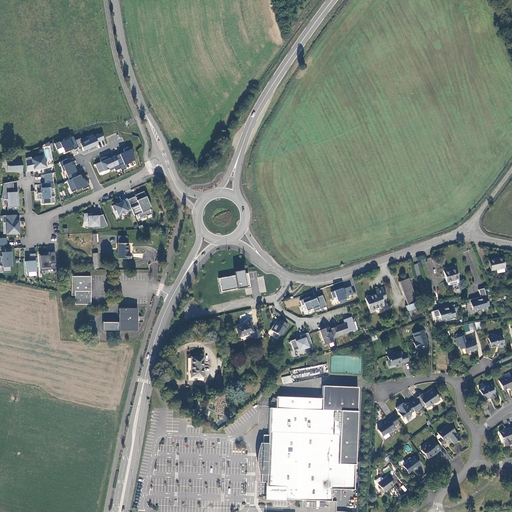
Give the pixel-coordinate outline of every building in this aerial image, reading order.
[(75,140),(77,147),(78,149),(82,147),(83,151),(97,145),(96,142),(103,139),(101,134),(97,135),(97,134),(93,136),(92,134),(87,137),(88,140),(82,142),(80,138),(75,140)] [(77,147),(75,140),(73,137),(69,138),(68,137),(63,139),(64,141),(60,142),(59,141),(54,144),(57,150),(62,147),(65,153),(77,147)] [(48,162),(54,160),(47,143),(41,145),(48,162)] [(129,150),(128,147),(123,149),(124,152),(114,156),(120,170),(121,172),(126,170),(124,165),(134,160),(131,155),(132,154),(130,149),(129,150)] [(27,157),(27,171),(39,169),(39,167),(41,167),(42,168),(49,167),(48,161),(46,162),(45,156),(33,159),(32,156),(27,157)] [(114,156),(107,159),(106,157),(101,159),(102,160),(100,161),(100,162),(95,164),(99,174),(109,170),(110,172),(114,170),(115,172),(120,170),(114,156)] [(78,176),(76,172),(73,165),(71,166),(68,159),(60,163),(63,172),(65,171),(69,180),(78,176)] [(18,170),(18,172),(22,172),(22,161),(6,161),(7,171),(18,170)] [(54,173),(46,174),(46,183),(43,183),(43,192),(39,193),(40,199),(44,199),(44,203),(57,203),(56,196),(52,196),(52,192),(53,192),(55,191),(55,183),(54,183),(54,173)] [(80,175),(78,176),(69,180),(67,181),(71,192),(76,190),(77,191),(82,188),(83,190),(89,187),(87,181),(84,182),(83,179),(82,180),(80,175)] [(14,193),(13,181),(3,183),(1,199),(7,199),(8,206),(7,206),(7,211),(19,211),(19,206),(18,206),(18,201),(17,201),(16,198),(18,198),(17,193),(14,193)] [(128,201),(132,210),(135,217),(139,215),(140,219),(147,216),(147,218),(152,215),(151,213),(152,212),(151,210),(152,210),(145,193),(138,196),(138,198),(137,199),(136,198),(128,201)] [(132,210),(128,201),(128,200),(124,201),(124,202),(113,207),(115,212),(117,211),(119,216),(132,210)] [(147,216),(140,219),(141,220),(154,215),(152,210),(151,210),(152,212),(151,213),(152,215),(147,218),(147,216)] [(85,213),(85,220),(88,220),(89,224),(93,224),(93,226),(93,228),(103,227),(108,225),(103,214),(96,217),(96,216),(92,216),(92,213),(85,213)] [(2,216),(2,218),(2,222),(6,222),(7,234),(18,234),(18,227),(19,226),(19,219),(16,220),(16,215),(2,216)] [(117,243),(117,259),(130,259),(130,254),(128,254),(128,243),(127,243),(127,236),(118,236),(118,243),(117,243)] [(3,272),(11,271),(10,266),(12,266),(10,249),(5,249),(5,252),(1,253),(2,256),(0,256),(0,257),(0,263),(2,263),(3,272)] [(56,269),(55,252),(49,252),(49,255),(47,255),(47,254),(39,254),(40,271),(56,269)] [(36,272),(35,254),(29,254),(30,261),(25,261),(25,273),(36,272)] [(502,258),(488,261),(491,271),(496,270),(497,274),(504,272),(503,268),(504,268),(502,258)] [(458,279),(455,269),(447,271),(447,270),(443,271),(445,278),(446,282),(447,282),(458,279)] [(246,288),(243,270),(232,272),(233,277),(219,279),(221,292),(246,288)] [(76,296),(76,305),(92,305),(92,297),(88,297),(88,295),(88,294),(91,294),(91,291),(92,291),(92,277),(72,277),(72,296),(76,296)] [(417,302),(408,278),(399,282),(407,305),(405,306),(407,310),(419,306),(417,302)] [(342,288),(331,292),(333,298),(335,297),(337,301),(339,300),(340,303),(346,301),(345,296),(352,294),(350,287),(342,289),(342,288)] [(386,298),(382,288),(375,290),(377,294),(370,296),(367,295),(365,298),(370,313),(374,312),(374,309),(383,306),(381,300),(386,298)] [(489,306),(484,288),(478,290),(480,297),(481,299),(479,300),(478,297),(469,300),(469,301),(469,303),(469,304),(469,305),(470,304),(472,310),(477,309),(477,310),(482,309),(483,311),(487,310),(486,307),(489,306)] [(314,295),(300,301),(301,305),(304,304),(306,310),(312,308),(313,311),(326,306),(322,295),(315,298),(314,295)] [(440,309),(433,311),(434,317),(439,316),(440,320),(445,319),(445,321),(455,318),(453,308),(448,309),(447,307),(443,308),(443,309),(440,310),(440,309)] [(138,309),(120,308),(120,330),(133,330),(133,328),(138,328),(138,318),(138,309)] [(411,322),(427,316),(424,308),(408,313),(411,322)] [(355,330),(351,317),(343,320),(344,324),(329,329),(328,327),(320,330),(325,345),(333,342),(332,339),(348,333),(355,330)] [(280,336),(287,325),(279,319),(277,323),(276,322),(274,326),(273,325),(270,330),(280,336)] [(237,330),(240,340),(254,335),(250,323),(245,325),(245,326),(237,330)] [(415,342),(413,342),(415,349),(421,347),(422,349),(428,347),(425,341),(425,342),(424,339),(426,339),(423,330),(417,332),(418,335),(417,335),(413,337),(415,342)] [(304,351),(313,348),(307,333),(300,335),(301,339),(295,341),(295,339),(290,341),(293,351),(298,349),(298,351),(303,349),(304,351)] [(501,334),(496,335),(496,337),(488,338),(489,342),(488,344),(489,348),(498,346),(498,347),(504,345),(501,334)] [(463,336),(454,339),(457,346),(460,345),(461,349),(464,348),(466,353),(477,349),(474,340),(465,343),(463,336)] [(401,363),(408,361),(407,358),(406,354),(402,355),(401,352),(399,352),(398,352),(394,353),(393,354),(387,356),(388,361),(386,361),(388,367),(394,365),(395,364),(396,365),(401,363)] [(203,357),(191,357),(191,378),(203,378),(203,357)] [(324,365),(291,370),(292,378),(325,373),(324,365)] [(281,377),(282,384),(292,383),(291,375),(281,377)] [(506,377),(498,381),(502,391),(509,387),(511,388),(511,387),(511,377),(511,376),(507,378),(506,377)] [(484,388),(479,390),(481,395),(483,396),(485,401),(489,399),(491,399),(496,397),(493,391),(495,391),(491,383),(485,386),(484,388)] [(262,472),(261,482),(266,482),(266,499),(331,501),(331,489),(332,464),(344,464),(343,489),(354,490),(358,387),(322,386),(322,399),(276,397),(276,408),(269,408),(268,435),(263,435),(263,445),(261,450),(260,456),(260,461),(260,466),(261,472),(262,472)] [(422,394),(415,398),(421,407),(424,405),(425,407),(429,404),(430,405),(435,402),(435,403),(440,400),(439,399),(439,397),(438,395),(436,395),(432,389),(426,394),(426,395),(423,396),(422,394)] [(421,407),(415,398),(409,403),(409,404),(408,406),(405,405),(404,403),(396,408),(398,412),(402,418),(404,417),(406,420),(411,416),(411,414),(411,413),(414,411),(415,412),(421,408),(421,407)] [(399,423),(393,415),(387,419),(388,420),(387,420),(385,422),(385,423),(384,424),(378,428),(377,430),(382,436),(387,433),(388,433),(389,433),(395,429),(393,427),(399,423)] [(440,438),(437,440),(441,445),(444,443),(444,442),(444,441),(449,438),(450,439),(453,444),(460,439),(449,424),(437,433),(440,438)] [(511,427),(509,429),(509,430),(506,431),(506,430),(499,433),(503,442),(504,443),(505,446),(511,444),(509,440),(511,439),(511,427)] [(425,447),(421,450),(424,454),(423,456),(425,458),(427,458),(432,455),(433,455),(440,450),(433,440),(426,445),(425,447)] [(406,462),(402,465),(404,469),(405,471),(405,473),(409,473),(411,473),(413,472),(413,470),(417,468),(417,467),(420,464),(414,456),(410,459),(409,458),(408,459),(407,460),(406,461),(406,462)] [(344,464),(332,464),(331,489),(343,489),(344,464)] [(382,493),(393,485),(386,476),(383,478),(383,480),(377,484),(380,487),(378,488),(382,493)]
